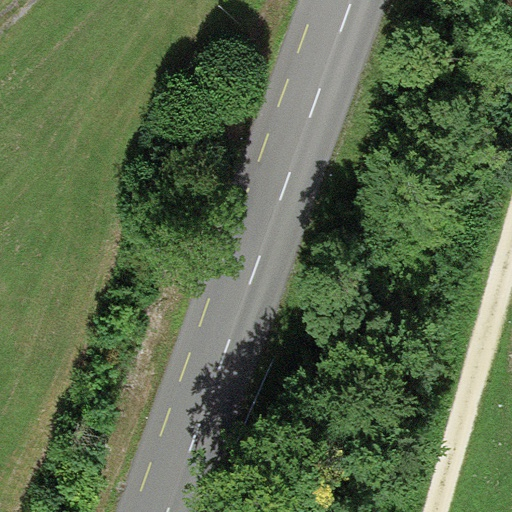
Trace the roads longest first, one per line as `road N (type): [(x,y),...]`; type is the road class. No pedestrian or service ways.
road 1 (secondary): [(341,0),(155,511)]
road 2 (track): [(430,511),(511,229)]
